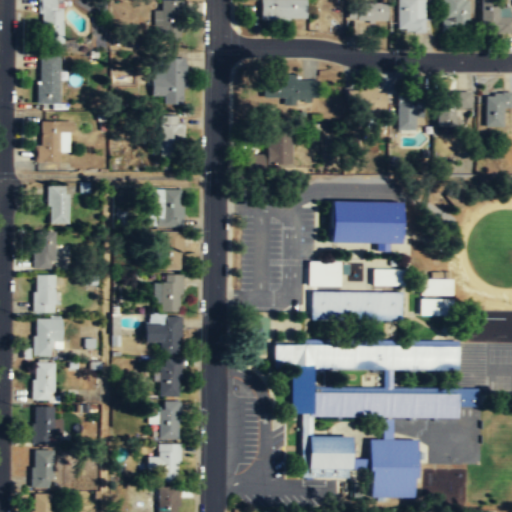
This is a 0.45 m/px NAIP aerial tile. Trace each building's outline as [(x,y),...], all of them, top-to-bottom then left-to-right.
[(37,0),(37,42),(59,42),(59,0),(37,0)] [(178,39),(178,0),(158,0),(158,10),(152,10),(152,40),(178,39)] [(304,18),(304,0),(259,0),(259,18),(304,18)] [(399,0),(399,32),(422,32),(422,0),(399,0)] [(440,0),(440,28),(466,28),(466,0),(440,0)] [(479,0),(479,33),(510,34),(510,7),(496,6),(496,0),(479,0)] [(365,18),(365,7),(353,7),(353,18),(365,18)] [(57,54),(35,54),(35,103),(57,103),(57,54)] [(183,58),(160,57),(160,78),(149,78),(149,95),(160,95),(160,103),(183,103),(183,58)] [(294,75),(261,74),(260,96),(281,97),(281,101),(316,102),(316,80),(294,80),(294,75)] [(384,111),(384,89),(347,89),(347,111),(384,111)] [(454,109),(468,109),(468,93),(435,93),(435,128),(454,128),(454,109)] [(419,118),(419,94),(394,94),(394,132),(413,132),(413,118),(419,118)] [(482,128),(501,128),(501,109),(510,109),(510,94),(482,94),(482,128)] [(158,115),(158,157),(180,157),(180,115),(158,115)] [(58,162),(58,133),(70,133),(70,122),(35,121),(34,162),(58,162)] [(288,131),(265,131),(265,167),(288,167),(288,131)] [(264,154),(249,154),(249,168),(264,168),(264,154)] [(46,223),(66,223),(66,185),(46,185),(46,223)] [(180,227),(180,189),(147,189),(147,227),(180,227)] [(397,245),(396,224),(397,204),(327,202),(326,223),(326,244),(397,245)] [(31,231),(31,269),(52,269),(52,231),(31,231)] [(155,265),(180,265),(179,231),(155,232),(155,265)] [(336,287),(337,263),(305,262),(305,271),(305,287),(336,287)] [(401,287),(402,270),(370,270),(370,287),(401,287)] [(30,274),(30,312),(55,312),(55,274),(30,274)] [(178,312),(178,274),(161,275),(161,283),(151,283),(152,312),(178,312)] [(449,296),(449,280),(417,280),(417,296),(449,296)] [(399,322),(399,294),(308,293),(307,321),(399,322)] [(449,317),(449,300),(417,300),(417,316),(449,317)] [(59,317),(30,317),(30,356),(49,356),(49,347),(59,347),(59,317)] [(177,317),(158,317),(158,323),(141,323),(141,343),(156,343),(156,354),(177,354),(177,317)] [(454,348),(455,372),(269,369),(270,346),(454,348)] [(156,396),(177,396),(177,360),(156,360),(156,396)] [(51,362),(30,362),(30,400),(51,400),(51,362)] [(454,419),(454,395),(309,394),(308,417),(454,419)] [(156,402),(156,437),(177,437),(177,402),(156,402)] [(29,443),(51,443),(51,406),(29,406),(29,443)] [(348,438),(347,455),(348,471),(304,471),(304,455),(304,438),(348,438)] [(411,499),(411,479),(414,480),(414,469),(414,441),(366,440),(366,468),(365,473),(368,473),(368,498),(411,499)] [(147,457),(147,481),(177,480),(176,444),(155,444),(156,457),(147,457)] [(50,449),(29,449),(29,487),(50,487),(50,449)] [(177,511),(177,487),(155,487),(155,511),(177,511)] [(49,511),(49,493),(29,493),(29,511),(49,511)]
